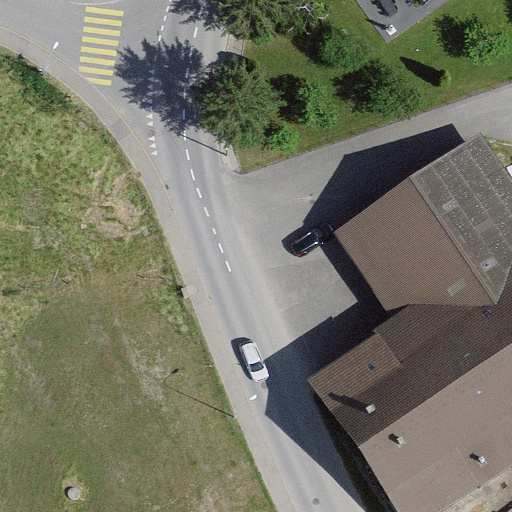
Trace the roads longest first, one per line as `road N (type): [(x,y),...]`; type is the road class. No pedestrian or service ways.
road 1 (residential): [(186,68),(184,160),(250,346),(323,511)]
road 2 (residential): [(186,68),(0,9)]
